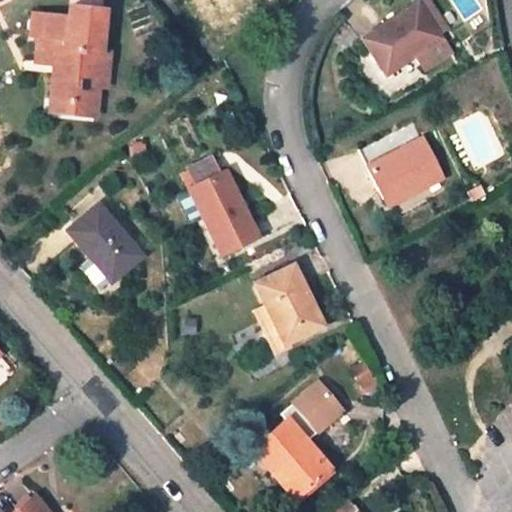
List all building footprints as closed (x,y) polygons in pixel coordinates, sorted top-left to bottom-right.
[(439,36),(415,0),(413,0),(359,36),(383,73),(439,36)] [(62,66),(61,74),(51,73),(48,101),(71,103),(70,115),(92,117),(96,88),(97,72),(105,72),(107,55),(99,54),(103,12),(68,9),(66,20),(32,17),(30,38),(38,39),(36,63),(62,66)] [(104,88),(105,72),(97,72),(96,88),(104,88)] [(70,115),(71,103),(48,101),(47,113),(70,115)] [(412,121),(357,148),(384,204),(440,177),(412,121)] [(218,253),(255,236),(224,172),(187,189),(218,253)] [(96,204),(65,230),(109,281),(140,255),(96,204)] [(281,343),(320,325),(291,265),(253,283),(281,343)] [(344,411),(317,380),(282,409),(309,441),(344,411)] [(250,449),(269,472),(273,468),(295,493),(326,466),(295,430),(285,420),(250,449)] [(287,500),(295,493),(273,468),(269,472),(266,475),(287,500)] [(46,511),(33,497),(14,511),(46,511)] [(346,511),(334,497),(317,511),(346,511)]
